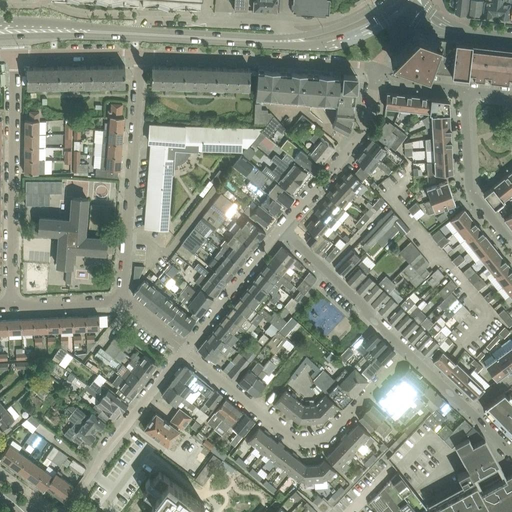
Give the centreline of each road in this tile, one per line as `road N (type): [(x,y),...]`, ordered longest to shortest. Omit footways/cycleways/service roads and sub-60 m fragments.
road 1 (residential): [(184,350),(291,438),(309,440),(325,436),(407,352)]
road 2 (residential): [(11,306),(12,53)]
road 3 (residential): [(122,301),(141,52)]
road 4 (residential): [(141,52),(376,68)]
road 5 (residential): [(280,228),(363,131),(376,68)]
road 6 (residential): [(407,352),(280,228)]
road 7 (residential): [(287,41),(276,23),(163,15),(131,33)]
road 8 (residential): [(467,90),(469,187),(511,246)]
road 9 (secondary): [(131,33),(287,41)]
road 10 (residential): [(184,350),(280,228)]
road 11 (residential): [(93,470),(184,350)]
road 12 (residential): [(12,53),(141,52)]
road 13 (secondary): [(287,41),(328,41),(401,3)]
